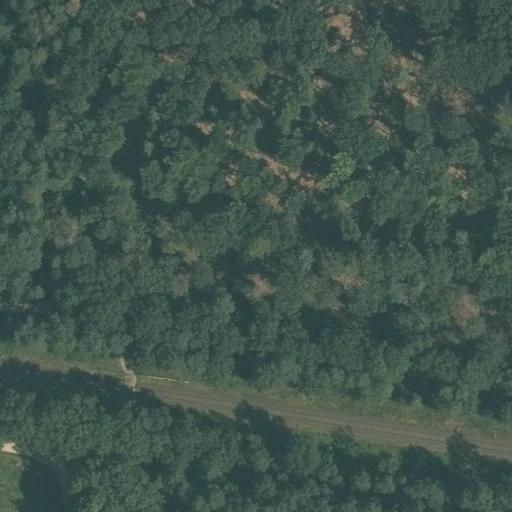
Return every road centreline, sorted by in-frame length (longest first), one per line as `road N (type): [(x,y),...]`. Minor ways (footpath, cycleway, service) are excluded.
road 1 (track): [(110,0),(79,319)]
road 2 (track): [(58,458),(371,511)]
road 3 (track): [(81,464),(124,407),(129,378),(110,324)]
